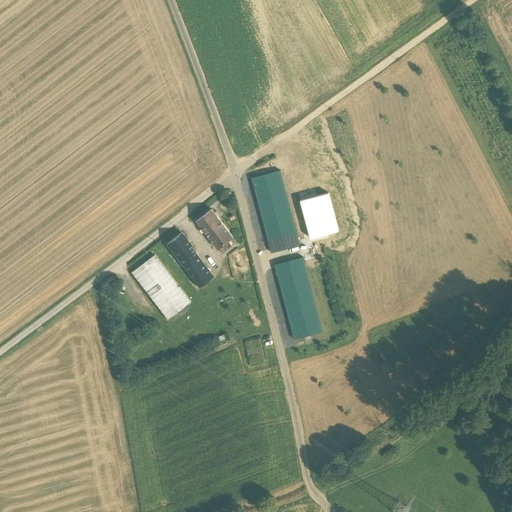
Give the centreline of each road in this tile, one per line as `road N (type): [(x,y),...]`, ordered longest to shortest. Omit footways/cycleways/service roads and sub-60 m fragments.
road 1 (track): [(330,511),(308,485),(234,172),(168,0)]
road 2 (track): [(234,172),(475,0)]
road 3 (unclassified): [(0,352),(234,172)]
